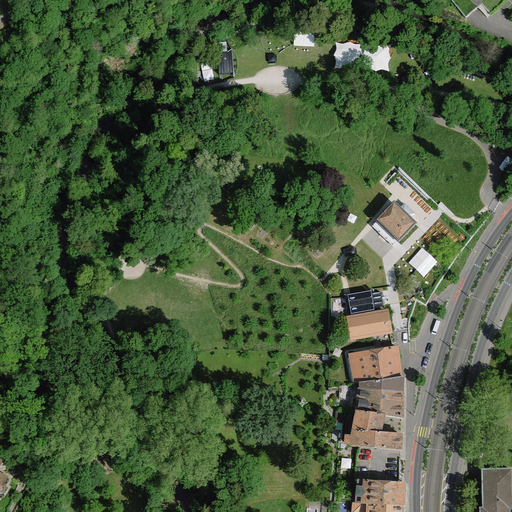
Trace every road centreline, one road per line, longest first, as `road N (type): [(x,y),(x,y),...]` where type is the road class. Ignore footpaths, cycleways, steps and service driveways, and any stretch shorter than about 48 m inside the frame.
road 1 (secondary): [(511,212),(482,255),(442,350),(418,455),(416,511)]
road 2 (secondary): [(449,511),(473,379),(511,277)]
